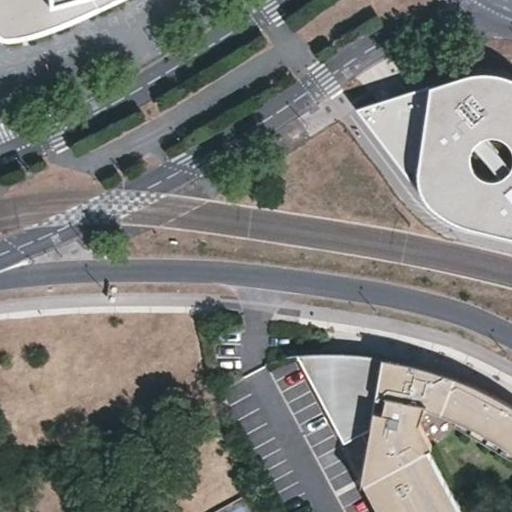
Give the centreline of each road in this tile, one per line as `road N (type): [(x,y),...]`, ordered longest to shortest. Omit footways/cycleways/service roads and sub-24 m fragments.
road 1 (secondary): [(0,253),(127,197),(386,39),(499,14)]
road 2 (secondary): [(0,278),(262,275),(399,297),(474,317),(511,337)]
road 3 (secondary): [(282,0),(4,161)]
